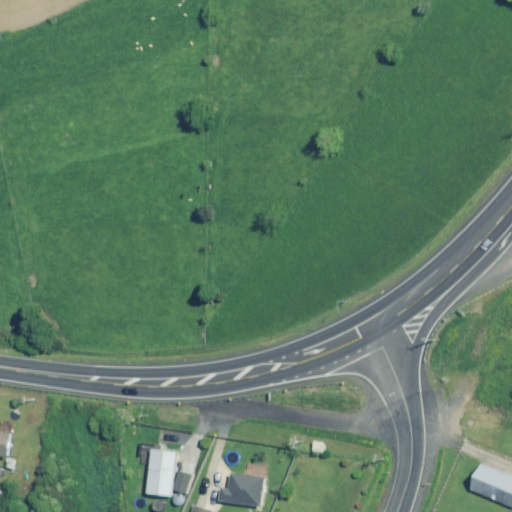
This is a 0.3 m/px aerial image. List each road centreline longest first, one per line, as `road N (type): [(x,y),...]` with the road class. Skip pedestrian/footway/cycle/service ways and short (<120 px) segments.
road 1 (primary): [(0,367),(185,386),(300,363),(374,330)]
road 2 (primary): [(511,234),(435,308),(401,388)]
road 3 (primary): [(374,330),(439,281),(511,205)]
road 4 (tertiary): [(401,388),(411,457),(398,511)]
